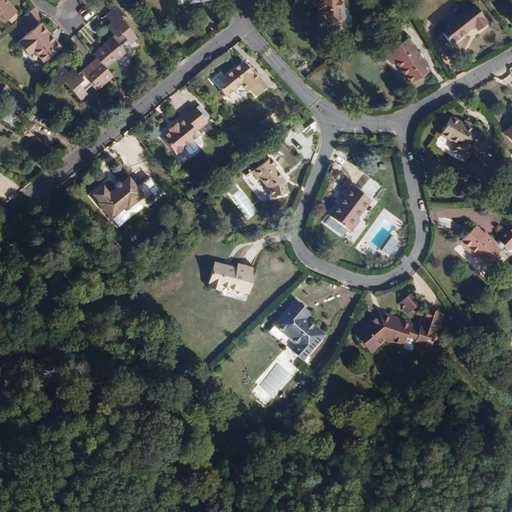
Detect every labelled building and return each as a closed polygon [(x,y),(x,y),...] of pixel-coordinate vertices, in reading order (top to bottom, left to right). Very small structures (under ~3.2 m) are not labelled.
[(17,14),(6,0),(2,3),(0,0),(0,23),(2,26),(17,14)] [(334,17),(332,0),(308,0),(310,18),(322,17),(322,21),(325,23),(328,23),(331,20),(330,17),(334,17)] [(461,26),(469,19),(474,26),(484,18),(469,0),(467,0),(442,21),(444,23),(437,29),(446,41),(462,27),(461,26)] [(119,48),(125,43),(128,46),(135,40),(119,21),(123,17),(115,7),(104,16),(109,22),(105,26),(112,34),(101,44),(103,46),(115,60),(116,62),(125,54),(119,48)] [(65,47),(45,24),(22,42),(33,55),(39,51),(48,62),(65,47)] [(424,65),(402,33),(380,48),(387,59),(391,56),(406,78),(424,65)] [(104,69),(115,60),(103,46),(92,55),(98,62),(104,69)] [(104,69),(98,62),(88,70),(101,85),(111,77),(104,69)] [(260,91),(251,79),(248,81),(235,64),(216,80),(212,75),(203,83),(218,101),(228,92),(237,92),(239,95),(242,92),(249,100),(260,91)] [(92,93),(101,85),(88,70),(79,78),(71,70),(66,74),(61,68),(50,78),(59,88),(62,85),(78,102),(85,97),(81,92),(87,87),(92,93)] [(179,153),(193,139),(190,137),(202,126),(187,110),(176,120),(178,123),(172,129),(170,127),(162,135),(163,136),(155,143),(170,160),(174,160),(177,157),(179,153)] [(478,132),(447,113),(437,131),(453,141),(449,147),(463,156),(478,132)] [(303,122),(298,116),(292,121),(298,127),(303,122)] [(311,122),(304,131),(310,135),(317,127),(311,122)] [(511,127),(500,137),(511,152),(511,127)] [(285,175),(273,161),(276,159),(269,151),(251,166),(258,174),(260,173),(269,184),(270,190),(286,188),(285,175)] [(122,215),(136,203),(142,210),(156,197),(144,182),(131,193),(123,184),(103,200),(97,193),(87,202),(93,209),(92,210),(105,226),(120,213),(122,215)] [(239,182),(228,188),(245,219),(256,214),(239,182)] [(354,216),(368,197),(350,184),(327,213),(349,230),(357,218),(354,216)] [(330,229),(342,236),(347,229),(334,221),(330,229)] [(494,239),(496,237),(487,230),(485,232),(472,221),(457,239),(472,252),(474,250),(485,260),(485,259),(499,244),(494,239)] [(491,264),(505,249),(499,244),(485,259),(491,264)] [(246,296),(253,271),(235,266),(234,270),(212,264),(206,285),(208,285),(207,289),(219,292),(220,289),(246,296)] [(406,313),(419,302),(410,292),(398,302),(406,313)] [(300,364),(321,339),(302,322),(298,318),(303,313),(293,304),(276,324),(286,332),(282,337),(296,349),(290,355),(300,364)] [(302,322),(307,316),(303,313),(298,318),(302,322)] [(427,350),(432,333),(416,328),(415,332),(406,329),(407,326),(375,317),(350,337),(363,354),(379,342),(399,348),(403,338),(412,341),(410,345),(427,350)] [(286,332),(276,324),(272,329),(282,337),(286,332)]
